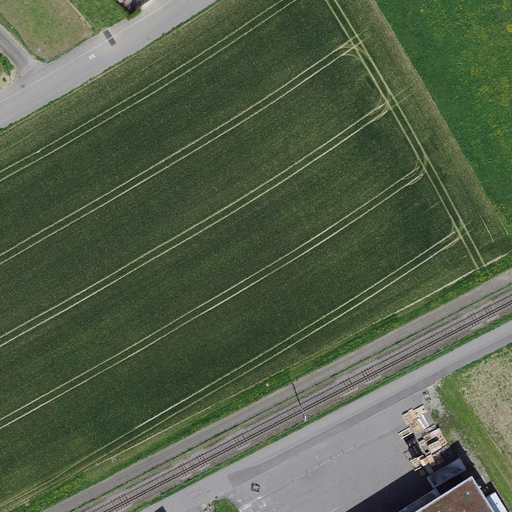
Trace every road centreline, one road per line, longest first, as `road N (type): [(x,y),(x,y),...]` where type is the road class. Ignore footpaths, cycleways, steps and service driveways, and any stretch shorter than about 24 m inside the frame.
road 1 (track): [(511,267),(38,511)]
road 2 (unclassified): [(168,511),(511,332)]
road 3 (residential): [(0,116),(204,0)]
